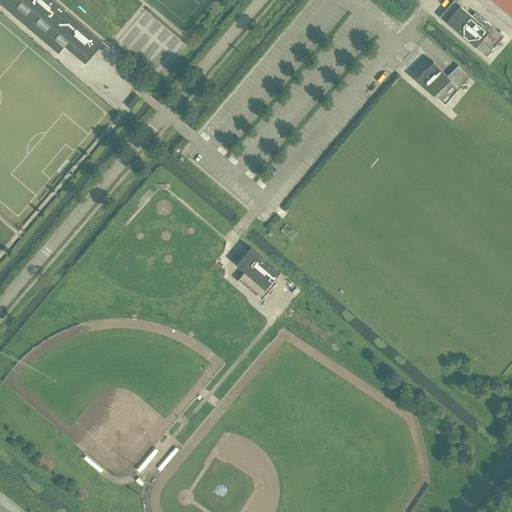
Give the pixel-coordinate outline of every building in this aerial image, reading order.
[(112,48),(55,0),(1,0),(60,50),(66,43),(69,46),(67,47),(85,62),(100,44),(99,44),(101,40),(111,49),(112,48)] [(505,35),(500,31),(499,32),(475,11),(474,12),(477,14),(474,17),(454,0),(453,0),(440,16),(487,56),(505,35)] [(433,61),(424,69),(426,71),(416,80),(445,105),(469,76),(458,65),(457,65),(458,67),(448,77),(433,61)] [(141,98),(136,94),(127,106),(131,109),(141,98)] [(236,264),(238,263),(246,270),(237,280),(261,300),(277,281),(273,278),(280,271),(251,246),(236,264)]
